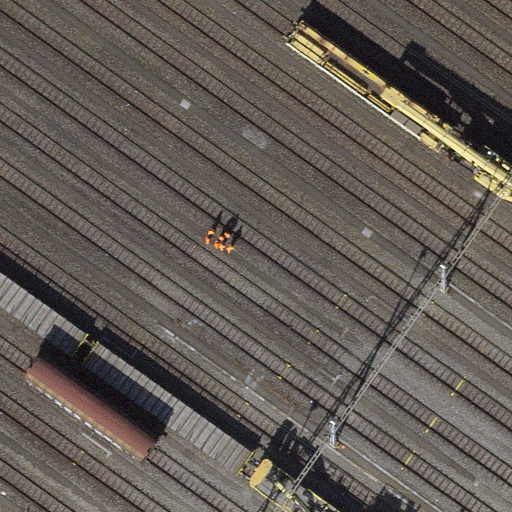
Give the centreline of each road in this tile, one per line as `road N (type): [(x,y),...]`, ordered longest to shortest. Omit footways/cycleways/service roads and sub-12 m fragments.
road 1 (secondary): [(58,511),(451,0)]
road 2 (secondary): [(363,0),(0,470)]
